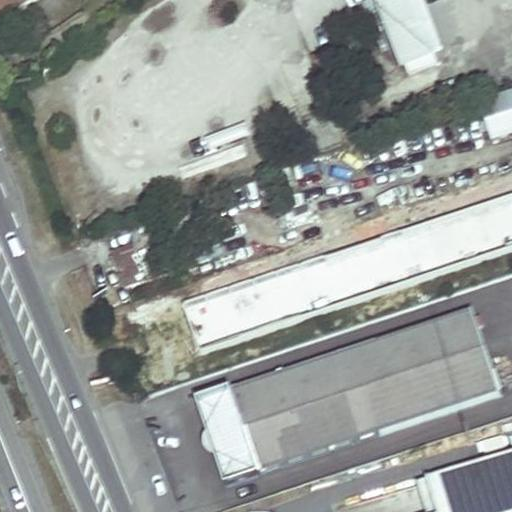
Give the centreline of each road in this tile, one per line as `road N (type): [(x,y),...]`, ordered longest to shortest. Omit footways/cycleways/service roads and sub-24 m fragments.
road 1 (primary): [(115,511),(0,214)]
road 2 (primary): [(0,300),(101,511)]
